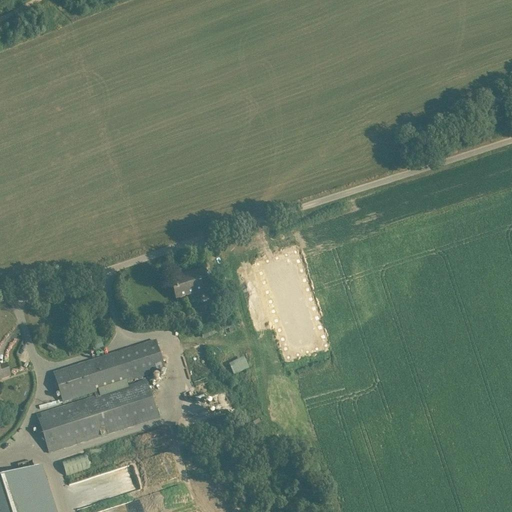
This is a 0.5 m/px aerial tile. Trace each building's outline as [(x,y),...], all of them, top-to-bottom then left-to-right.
[(326,348),(294,251),(256,263),(288,360),(326,348)] [(171,283),(176,300),(203,291),(204,294),(212,292),(208,280),(200,282),(197,271),(185,275),(185,278),(171,283)] [(87,319),(79,321),(82,332),(90,330),(87,319)] [(218,326),(201,332),(203,339),(221,333),(218,326)] [(94,350),(103,347),(100,339),(91,342),(94,350)] [(62,403),(94,393),(96,397),(36,416),(48,454),(159,418),(147,381),(128,387),(127,382),(165,370),(156,341),(53,374),(62,403)] [(230,366),(233,374),(246,367),(243,360),(230,366)] [(0,376),(1,377),(2,380),(10,377),(6,365),(0,367),(0,376)] [(87,457),(63,462),(66,474),(90,469),(87,457)] [(0,511),(56,511),(42,466),(0,479),(0,511)]
